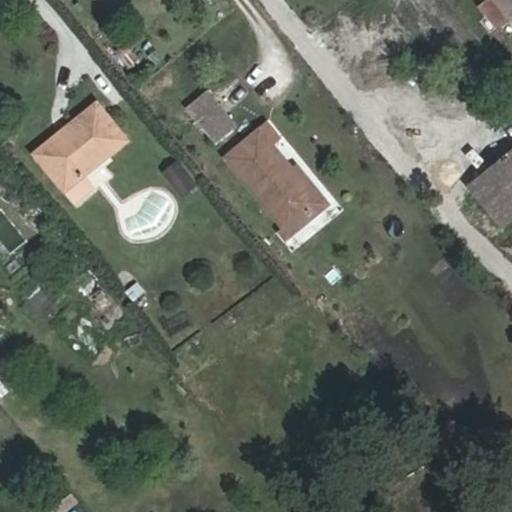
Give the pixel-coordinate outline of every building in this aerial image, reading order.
[(500,11),(490,0),(469,0),(487,21),(500,11)] [(511,0),(490,0),(511,26),(511,0)] [(233,124),(208,93),(188,108),(213,140),(233,124)] [(120,143),(90,106),(29,154),(28,155),(58,193),(120,143)] [(272,136),(261,121),(223,152),(286,232),(314,210),(262,144),(272,136)] [(494,215),(511,200),(511,140),(465,178),(494,215)] [(177,192),(189,183),(173,163),(162,172),(177,192)] [(67,186),(58,193),(69,206),(78,199),(67,186)]
